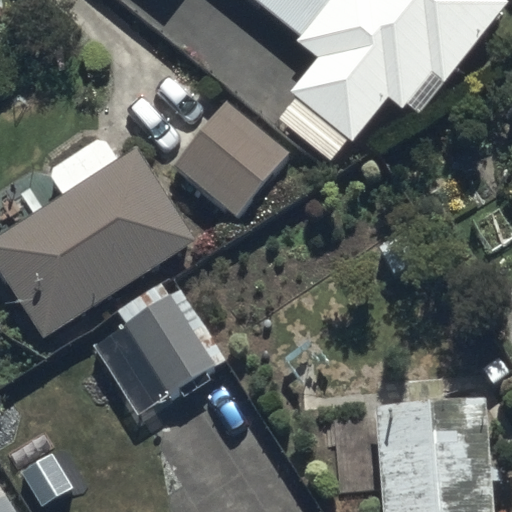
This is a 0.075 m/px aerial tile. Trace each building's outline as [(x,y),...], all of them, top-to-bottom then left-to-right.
[(174,0),(175,0),(174,0),(249,0),(306,43),(299,52),(320,69),(293,104),(354,150),(388,106),(405,118),(434,81),(447,92),(509,12),(494,0),(174,0)] [(175,176),(237,228),(293,162),(231,110),(175,176)] [(0,241),(0,270),(49,346),(196,253),(134,157),(0,241)] [(219,374),(165,293),(87,345),(141,425),(219,374)] [(381,511),(494,511),(489,413),(377,419),(381,511)] [(14,511),(0,491),(0,511),(14,511)]
